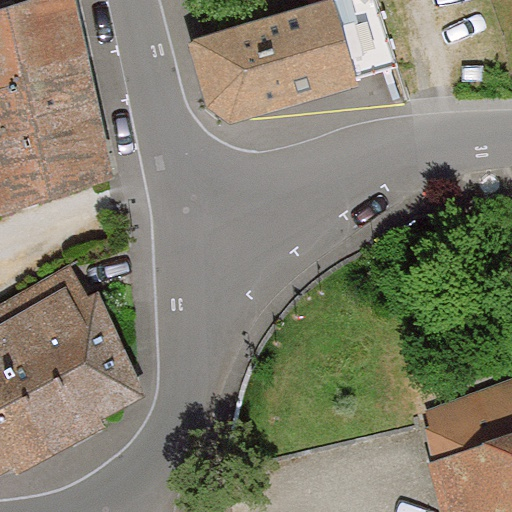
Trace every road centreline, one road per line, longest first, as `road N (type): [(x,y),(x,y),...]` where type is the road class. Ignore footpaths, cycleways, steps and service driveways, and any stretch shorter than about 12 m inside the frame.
road 1 (residential): [(131,492),(169,445),(195,385),(222,275),(224,214)]
road 2 (residential): [(511,137),(383,160),(224,214)]
road 3 (residential): [(224,214),(185,171),(159,122),(128,0)]
